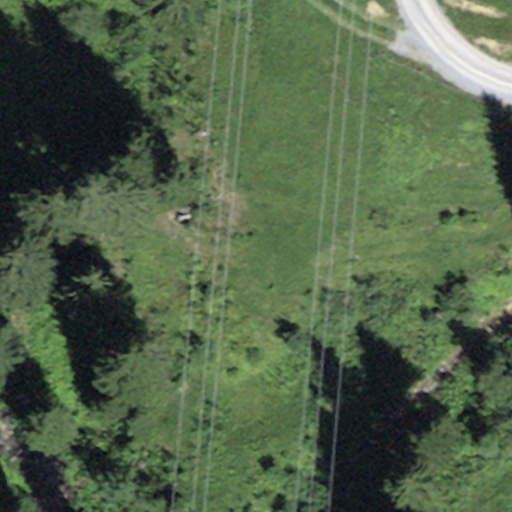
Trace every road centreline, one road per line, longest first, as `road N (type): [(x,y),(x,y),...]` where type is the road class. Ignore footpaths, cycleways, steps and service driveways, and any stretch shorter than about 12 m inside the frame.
road 1 (track): [(341,0),(352,55),(380,87),(461,150),(511,161)]
road 2 (track): [(511,84),(479,77),(441,47),(412,0)]
road 3 (track): [(326,0),(441,47)]
